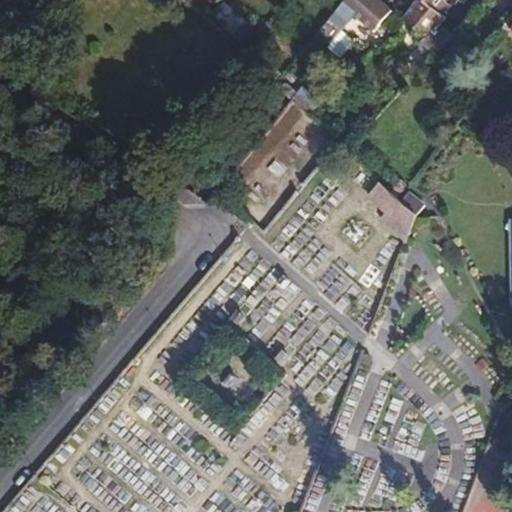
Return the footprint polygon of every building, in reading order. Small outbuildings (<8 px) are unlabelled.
[(218,2),(215,0),(188,0),(185,5),(204,19),(215,6),(218,2)] [(376,0),(346,0),(314,37),(326,47),(352,16),(382,41),(386,37),(389,29),(381,23),(390,12),(376,0)] [(418,42),(435,57),(452,38),(438,25),(443,18),(437,12),(445,2),(442,0),(417,0),(418,1),(402,22),(422,37),(418,42)] [(503,5),(497,0),(487,0),(479,9),(490,19),(503,5)] [(232,21),(215,6),(204,19),(221,34),(232,21)] [(250,35),(237,24),(227,35),(240,46),(250,35)] [(265,62),(259,70),(274,83),(281,76),(265,62)] [(284,80),(278,88),(291,100),(297,92),(284,80)] [(378,207),(390,194),(381,185),(369,198),(378,207)] [(416,217),(390,194),(378,207),(386,214),(409,235),(416,217)] [(409,235),(386,214),(381,220),(406,243),(409,235)]
